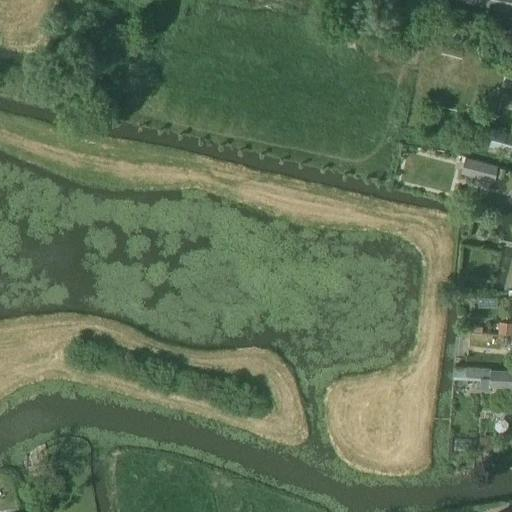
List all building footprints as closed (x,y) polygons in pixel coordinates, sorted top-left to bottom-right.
[(488,146),(511,153),(511,134),(493,129),(488,146)] [(480,161),(475,177),(477,177),(492,181),(496,165),(482,162),(480,161)] [(511,322),(499,322),(498,334),(511,335),(511,333),(511,322)] [(478,391),(488,391),(489,387),(511,388),(511,371),(490,370),(454,368),(453,384),(466,384),(466,380),(479,381),(478,391)] [(479,438),(478,451),(498,453),(499,445),(493,444),(494,439),(479,438)]
